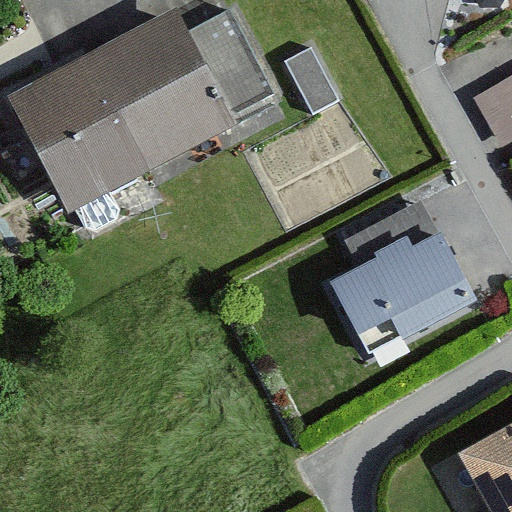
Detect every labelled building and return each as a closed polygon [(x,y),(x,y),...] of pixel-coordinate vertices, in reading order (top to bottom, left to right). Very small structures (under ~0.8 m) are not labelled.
[(174,4),(0,91),(0,101),(55,211),(273,102),(227,10),(187,30),(174,4)] [(511,70),(465,95),(492,146),(511,135),(511,70)] [(361,250),(433,216),(421,192),(349,226),(361,250)] [(434,222),(329,276),(371,357),(475,303),(434,222)] [(511,511),(511,421),(457,453),(492,511),(511,511)]
